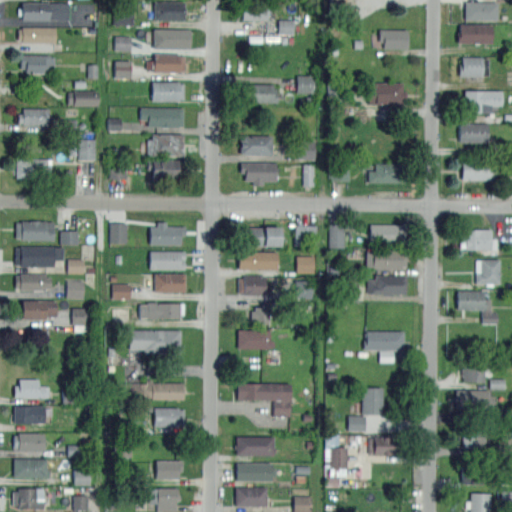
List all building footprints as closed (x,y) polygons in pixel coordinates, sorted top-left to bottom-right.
[(152,19),(152,1),(182,1),(183,19),(152,19)] [(240,19),(240,1),(266,1),(266,19),(240,19)] [(496,1),(496,19),(463,19),(463,1),(496,1)] [(66,19),(20,19),(20,2),(66,2),(66,19)] [(131,25),(132,12),(114,11),(114,24),(131,25)] [(277,34),(293,34),(293,19),(278,19),(277,34)] [(490,42),(456,42),(456,30),(458,30),(458,23),(490,23),(490,42)] [(54,42),(16,42),(16,26),(54,26),(54,42)] [(151,30),(189,29),(189,47),(151,47),(151,30)] [(405,47),(382,47),(382,41),(377,41),(377,29),(405,29),(405,47)] [(113,50),(129,50),(130,36),(114,36),(113,50)] [(152,71),(152,69),(145,69),(146,60),(153,60),(153,53),(183,55),(183,71),(178,70),(178,72),(152,71)] [(42,72),(24,72),(24,68),(18,67),(19,54),(53,55),(53,68),(42,68),(42,72)] [(487,74),(457,75),(457,63),(460,63),(460,57),(487,57),(487,74)] [(130,60),(114,60),(113,77),(130,77),(130,60)] [(295,92),(313,93),(314,75),(295,75),(295,92)] [(367,103),(367,81),(401,80),(401,90),(405,90),(405,97),(401,97),(401,102),(367,103)] [(178,101),(150,100),(151,81),(178,82),(178,83),(183,83),(182,97),(178,97),(178,101)] [(276,102),(239,101),(240,83),(271,84),(271,88),(276,89),(276,102)] [(97,90),(96,106),(72,104),(72,103),(66,102),(66,91),(72,91),(72,89),(97,90)] [(502,90),(502,106),(489,106),(489,112),(462,111),(462,106),(458,106),(458,94),(463,94),(463,90),(502,90)] [(184,125),(148,125),(148,119),(140,119),(140,106),(184,107),(184,125)] [(47,125),(22,125),(22,122),(17,122),(17,113),(22,113),(22,107),(47,107),(47,113),(50,113),(50,119),(47,119),(47,125)] [(119,129),(120,118),(107,117),(106,127),(119,129)] [(487,123),(487,141),(457,141),(457,123),(487,123)] [(150,133),(183,134),(182,155),(146,154),(146,138),(150,138),(150,133)] [(269,154),(239,153),(239,134),(270,135),(269,154)] [(94,159),(94,138),(78,138),(77,159),(94,159)] [(315,159),(314,140),(297,141),(297,160),(315,159)] [(46,177),(15,176),(15,158),(46,159),(46,163),(50,164),(50,173),(46,173),(46,177)] [(181,178),(150,178),(150,169),(146,169),(146,159),(181,159),(181,178)] [(493,179),(460,179),(460,159),(494,159),(493,179)] [(261,185),(251,185),(251,180),(243,180),(243,172),(239,172),(239,161),(274,161),(274,181),(261,181),(261,185)] [(404,182),(365,181),(365,170),(373,170),(373,162),(404,162),(404,182)] [(348,180),(349,163),(331,163),(331,180),(348,180)] [(313,186),(313,164),(303,164),(303,186),(313,186)] [(126,179),(125,165),(108,166),(109,179),(126,179)] [(53,239),(19,238),(19,237),(14,237),(14,222),(19,222),(19,221),(50,222),(50,225),(54,225),(53,239)] [(179,244),(148,243),(149,225),(156,225),(156,221),(165,221),(165,225),(184,225),(184,234),(179,234),(179,244)] [(126,223),(109,222),(109,243),(125,243),(126,223)] [(403,243),(368,242),(369,223),(403,224),(403,243)] [(343,248),(344,224),(328,224),(328,247),(343,248)] [(315,226),(295,225),(295,239),(315,240),(315,226)] [(279,227),(279,245),(236,245),(236,227),(279,227)] [(490,229),(489,238),(494,238),(493,250),(464,248),(464,247),(460,247),(461,230),(464,230),(464,228),(490,229)] [(59,244),(77,244),(77,230),(60,230),(59,244)] [(52,266),(18,266),(18,264),(13,264),(14,246),(19,246),(19,245),(63,246),(62,259),(52,259),(52,266)] [(366,267),(367,252),(371,252),(372,249),(400,250),(400,251),(405,252),(404,266),(400,265),(400,268),(366,267)] [(184,268),(148,268),(149,250),(184,251),(184,268)] [(276,269),(237,268),(237,251),(276,251),(276,269)] [(313,272),(312,255),(295,256),(296,272),(313,272)] [(83,259),(66,258),(66,273),(83,273),(83,259)] [(498,282),(475,282),(475,259),(498,259),(498,282)] [(184,291),(154,291),(154,272),(184,273),(184,291)] [(44,273),(44,276),(48,276),(48,288),(44,288),(44,289),(18,289),(18,287),(14,287),(14,275),(19,275),(19,273),(44,273)] [(390,295),(381,295),(381,293),(366,292),(366,278),(374,279),(374,274),(405,275),(404,293),(390,293),(390,295)] [(242,294),(242,291),(237,291),(237,277),(243,277),(243,276),(264,275),(264,285),(269,285),(269,293),(242,294)] [(83,280),(65,280),(65,298),(83,298),(83,280)] [(294,298),(311,299),(311,280),(294,280),(294,298)] [(111,299),(129,299),(129,284),(111,284),(111,299)] [(357,299),(356,285),(346,285),(347,299),(357,299)] [(489,312),(496,312),(496,322),(481,322),(481,308),(455,308),(456,289),(482,290),(482,298),(489,298),(489,312)] [(44,300),(44,301),(54,301),(54,315),(43,315),(43,317),(16,318),(16,307),(20,307),(20,300),(44,300)] [(183,302),(183,314),(179,314),(179,318),(138,317),(139,304),(146,304),(146,302),(183,302)] [(268,323),(254,322),(254,318),(250,318),(250,310),(254,310),(254,306),(268,306),(268,323)] [(88,308),(71,307),(70,324),(88,325),(88,308)] [(269,348),(236,347),(236,329),(269,329),(269,339),(272,339),(272,346),(269,346),(269,348)] [(402,349),(362,347),(363,339),(364,339),(365,329),(403,331),(402,349)] [(143,353),(143,346),(129,347),(129,331),(179,330),(180,352),(143,353)] [(482,381),(463,381),(463,374),(460,374),(460,361),(490,361),(490,374),(482,374),(482,381)] [(13,397),(12,385),(17,384),(17,378),(37,377),(38,385),(47,385),(47,396),(13,397)] [(504,379),(489,378),(489,385),(504,386),(504,379)] [(124,399),(124,382),(146,382),(146,379),(153,379),(153,382),(182,382),(182,398),(150,398),(150,397),(146,397),(146,399),(124,399)] [(288,416),(272,416),(272,401),(235,401),(235,383),(288,382),(288,416)] [(381,413),(361,413),(361,386),(381,386),(381,413)] [(493,408),(454,407),(455,389),(488,389),(488,396),(493,396),(493,408)] [(43,423),(13,422),(13,405),(43,405),(43,423)] [(178,426),(152,426),(152,407),(178,407),(178,409),(183,409),(182,424),(178,424),(178,426)] [(347,430),(364,431),(364,415),(347,415),(347,430)] [(485,447),(457,446),(458,429),(481,430),(481,435),(485,435),(485,447)] [(43,450),(16,450),(16,447),(12,447),(12,434),(17,434),(17,432),(43,432),(43,450)] [(323,467),(327,468),(327,476),(345,476),(346,447),(337,446),(337,434),(324,434),(323,467)] [(272,455),(234,454),(235,435),(272,436),(272,455)] [(401,453),(367,453),(367,438),(401,438),(401,453)] [(49,476),(12,476),(12,458),(44,458),(44,468),(49,468),(49,476)] [(155,478),(154,460),(181,459),(181,470),(177,470),(177,477),(155,478)] [(270,480),(235,480),(235,462),(270,462),(270,467),(274,467),(274,475),(270,475),(270,480)] [(481,483),(460,483),(460,465),(481,465),(481,483)] [(72,484),(89,484),(89,471),(72,470),(72,484)] [(265,505),(234,504),(234,486),(265,486),(265,505)] [(42,507),(17,507),(17,504),(12,504),(12,490),(17,490),(17,487),(42,487),(42,507)] [(156,511),(155,503),(144,503),(143,488),(177,487),(177,493),(179,493),(179,499),(175,499),(175,511),(156,511)] [(511,511),(511,490),(500,491),(500,499),(508,498),(507,511),(511,511)] [(468,511),(468,508),(463,508),(464,500),(469,501),(469,491),(489,492),(488,511),(468,511)] [(72,509),(86,509),(86,495),(72,495),(72,509)] [(310,511),(310,496),(292,497),(293,511),(310,511)]
